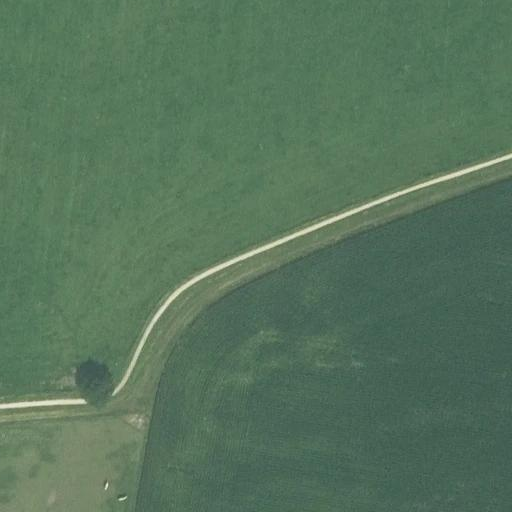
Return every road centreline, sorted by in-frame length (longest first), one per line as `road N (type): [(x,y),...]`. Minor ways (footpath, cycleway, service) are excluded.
road 1 (track): [(0,420),(119,410),(142,390),(158,337),(202,294),(250,264),(511,174)]
road 2 (track): [(142,390),(125,511)]
